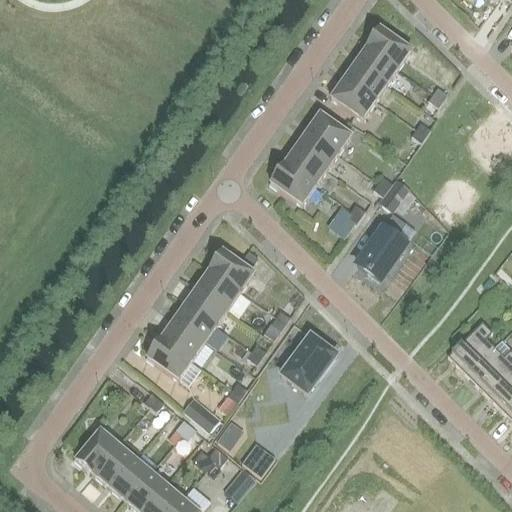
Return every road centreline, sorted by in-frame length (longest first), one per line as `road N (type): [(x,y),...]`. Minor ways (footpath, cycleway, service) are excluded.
road 1 (residential): [(72,511),(23,470),(224,185)]
road 2 (residential): [(224,185),(511,471)]
road 3 (residential): [(224,185),(355,0)]
road 4 (residential): [(421,0),(511,91)]
